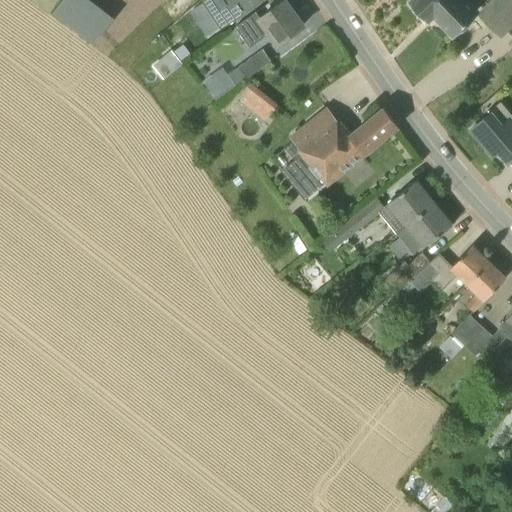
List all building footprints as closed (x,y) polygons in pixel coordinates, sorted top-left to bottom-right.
[(103,0),(61,0),(55,10),(99,40),(119,11),(103,0)] [(201,0),(212,16),(234,2),(232,0),(201,0)] [(270,32),(278,44),(304,25),(286,0),(261,19),(256,12),(240,23),(255,44),(270,32)] [(429,17),(435,11),(454,32),(477,11),(465,0),(413,0),(429,17)] [(511,0),(495,0),(480,15),(500,36),(511,24),(511,0)] [(153,66),(163,78),(181,62),(172,51),(153,66)] [(248,79),(271,62),(264,51),(240,68),(248,79)] [(216,94),(237,83),(227,64),(207,75),(216,94)] [(265,122),(278,105),(251,82),(236,100),(265,122)] [(350,137),(328,108),(291,138),(328,184),(338,173),(398,126),(384,109),(350,137)] [(491,113),(471,130),(494,156),(499,151),(509,163),(510,162),(511,164),(511,123),(509,121),(503,126),(491,113)] [(397,232),(435,202),(417,180),(385,206),(378,198),(342,227),(350,237),(381,212),(397,232)] [(435,202),(397,232),(414,253),(425,245),(426,246),(453,224),(435,202)] [(469,283),(490,261),(473,245),(452,266),(448,261),(439,270),(430,261),(411,279),(423,291),(433,281),(443,291),(459,274),(469,283)] [(411,279),(430,261),(421,252),(408,265),(404,262),(381,283),(392,296),(411,279)] [(490,261),(469,283),(478,293),(468,304),(474,311),(507,277),(490,261)] [(509,318),(499,331),(511,341),(511,312),(508,317),(509,318)] [(464,345),(481,326),(469,314),(451,334),(464,345)] [(494,337),(493,336),(481,326),(464,345),(476,356),(486,345),(494,337)] [(415,365),(406,358),(399,368),(408,375),(415,365)] [(486,429),(496,418),(499,414),(488,404),(485,408),(475,419),(486,429)] [(462,511),(444,496),(430,511),(462,511)]
